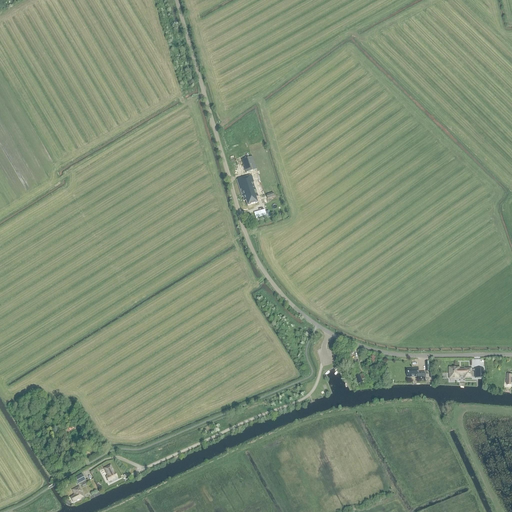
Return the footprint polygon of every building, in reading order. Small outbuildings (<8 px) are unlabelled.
[(242,160),(246,173),(256,169),(252,157),(242,160)] [(257,197),(251,176),(237,180),(244,201),(246,200),(247,206),(258,202),(257,197)] [(382,371),(379,364),(371,367),(373,373),(373,374),(374,379),(375,378),(376,380),(381,378),(378,372),(382,371)] [(450,375),(451,378),(455,378),(459,378),(459,376),(465,376),(465,377),(473,377),(473,372),(472,372),(472,369),(465,369),(459,369),(459,368),(449,368),(450,374),(450,375)] [(408,370),(408,378),(419,377),(419,380),(426,380),(425,373),(419,373),(419,369),(414,369),(414,370),(408,370)] [(108,476),(106,477),(109,481),(117,477),(115,472),(114,473),(110,465),(104,468),(108,476)] [(81,473),(73,477),(77,484),(80,482),(85,480),(81,473)] [(70,497),(72,501),(76,500),(76,501),(81,499),(80,497),(83,496),(81,491),(79,486),(72,489),(75,494),(73,495),(74,495),(70,497)]
